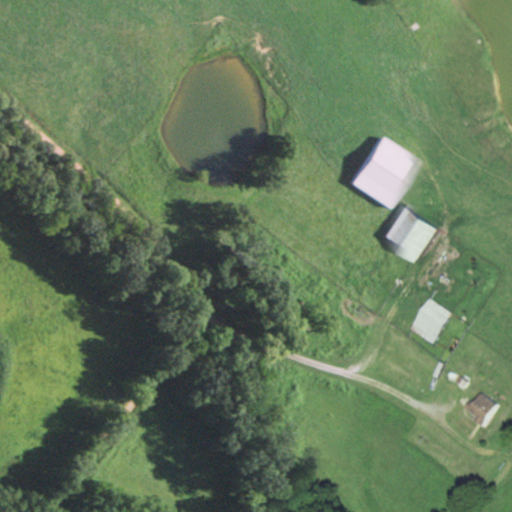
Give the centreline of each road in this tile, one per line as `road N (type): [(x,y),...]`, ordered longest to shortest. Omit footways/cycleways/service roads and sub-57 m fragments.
road 1 (residential): [(53,511),(177,345),(183,293),(155,246),(0,95)]
road 2 (residential): [(181,315),(346,364),(445,417)]
